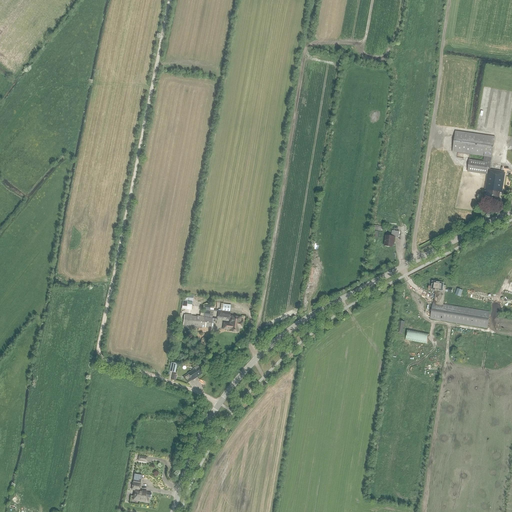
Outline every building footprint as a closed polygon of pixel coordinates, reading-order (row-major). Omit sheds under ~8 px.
[(469,159),(467,172),(486,174),(487,170),(488,170),(485,191),(487,192),(486,199),(487,199),(487,200),(489,200),(490,200),(494,200),(494,201),(497,201),(498,201),(499,193),(501,193),(504,173),(500,172),(500,171),(490,170),(491,161),(492,157),(492,158),(495,137),(455,131),(452,152),(484,156),(483,161),(469,159)] [(399,232),(392,231),(391,236),(386,235),(384,246),(393,247),(393,242),(394,242),(395,237),(399,238),(399,232)] [(431,290),(436,291),(434,303),(433,303),(430,319),(487,328),(490,312),(443,304),(445,291),(452,292),(452,289),(448,289),(448,290),(445,290),(446,286),(444,285),(444,283),(432,281),(431,290)] [(229,317),(230,312),(219,310),(218,317),(227,318),(227,319),(230,320),(231,317),(229,317)] [(213,318),(212,318),(184,315),(183,325),(212,328),(213,318)] [(230,324),(224,323),(223,329),(230,330),(230,331),(239,332),(239,329),(242,329),(243,322),(241,321),(241,318),(231,316),(231,317),(230,320),(230,324)] [(396,333),(403,334),(405,322),(399,320),(396,333)] [(405,340),(427,344),(429,333),(408,329),(405,340)] [(174,363),(171,363),(169,371),(173,372),(171,380),(175,381),(177,375),(174,374),(175,373),(177,362),(177,363),(176,362),(176,363),(174,363)] [(197,376),(198,377),(202,374),(203,371),(199,365),(196,365),(192,368),(194,370),(188,374),(183,377),(187,383),(192,380),(197,376)] [(151,498),(151,494),(147,493),(147,492),(139,491),(140,484),(133,483),(132,490),(135,490),(134,500),(147,502),(147,498),(151,498)]
